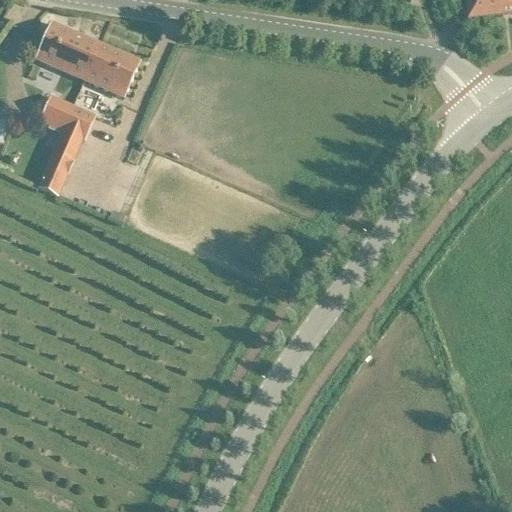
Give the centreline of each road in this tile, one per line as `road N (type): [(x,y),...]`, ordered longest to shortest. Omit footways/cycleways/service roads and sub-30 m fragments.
road 1 (secondary): [(210,511),(259,413),(381,235),(476,126)]
road 2 (tertiary): [(438,64),(399,50),(84,0)]
